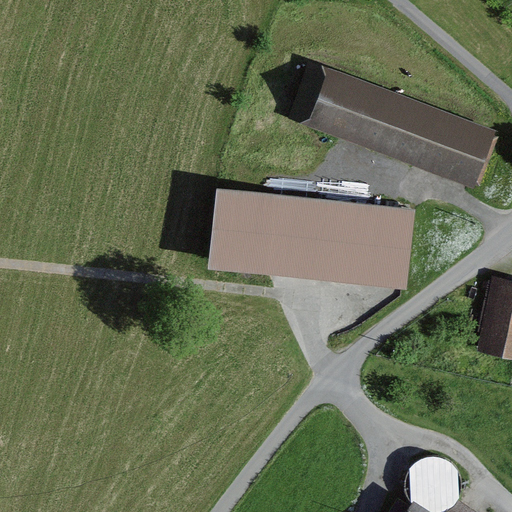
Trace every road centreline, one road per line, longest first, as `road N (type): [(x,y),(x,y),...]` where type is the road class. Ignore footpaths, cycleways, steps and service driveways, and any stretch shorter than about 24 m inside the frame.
road 1 (residential): [(511,226),(331,371)]
road 2 (unclassified): [(331,371),(219,511)]
road 3 (unclassified): [(400,0),(511,97)]
